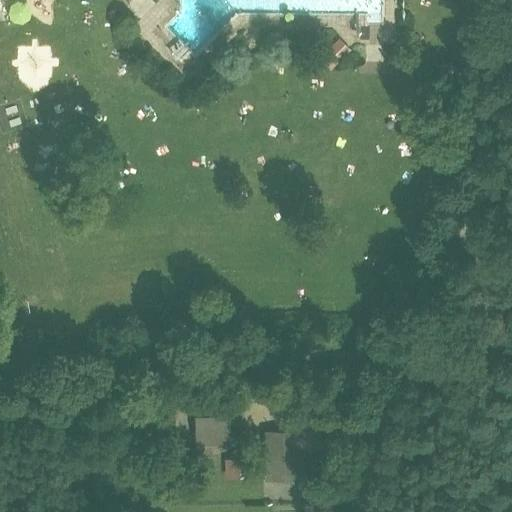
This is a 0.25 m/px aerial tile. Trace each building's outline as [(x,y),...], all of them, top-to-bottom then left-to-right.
[(505,29),(477,28),(477,52),(505,52),(505,29)] [(326,70),(347,49),(335,37),(314,58),(326,70)] [(233,417),(196,417),(197,456),(214,455),(213,445),(233,445),(233,417)] [(301,433),(267,434),(268,483),(302,482),(301,433)] [(253,460),(227,461),(228,480),(253,479),(253,460)]
